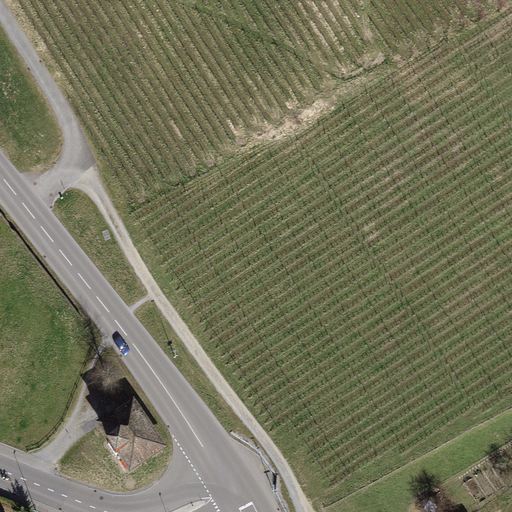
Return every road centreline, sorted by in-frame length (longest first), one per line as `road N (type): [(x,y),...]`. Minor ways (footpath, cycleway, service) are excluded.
road 1 (track): [(300,511),(284,466),(136,262),(0,6)]
road 2 (tertiary): [(234,489),(119,323),(0,173)]
road 3 (track): [(26,480),(118,398)]
